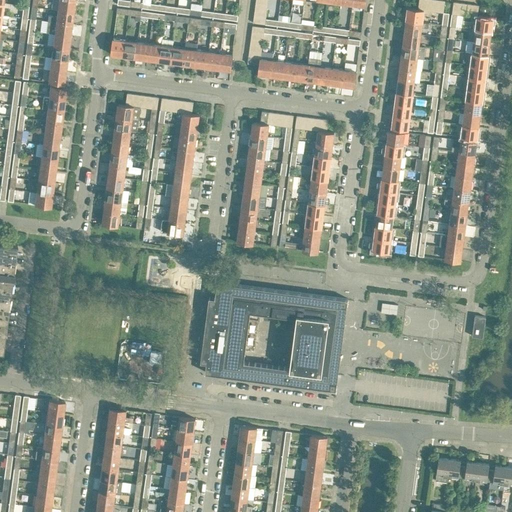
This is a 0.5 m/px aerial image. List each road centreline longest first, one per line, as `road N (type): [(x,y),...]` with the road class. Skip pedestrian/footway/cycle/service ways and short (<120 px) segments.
road 1 (residential): [(511,46),(477,276),(348,266),(338,254),(361,106)]
road 2 (residential): [(0,217),(78,221),(97,72)]
road 3 (residential): [(218,240),(237,91)]
road 4 (residential): [(237,91),(97,72)]
road 5 (residential): [(13,381),(27,244)]
road 6 (residential): [(351,422),(221,406)]
road 7 (residential): [(221,406),(92,390)]
road 8 (residential): [(361,106),(237,91)]
road 9 (residential): [(73,511),(92,390)]
